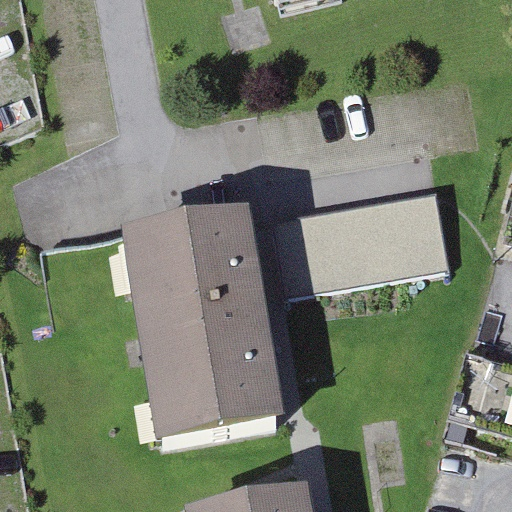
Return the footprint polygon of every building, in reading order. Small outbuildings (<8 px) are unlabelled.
[(281,0),(286,20),(370,0),(281,0)] [(453,273),(441,205),(280,234),(293,302),(453,273)] [(126,255),(160,459),(292,437),(275,335),(257,233),(126,255)] [(127,316),(123,247),(50,252),(54,320),(127,316)] [(511,449),(511,374),(487,367),(466,436),(511,449)] [(310,511),(309,503),(254,511),(310,511)]
